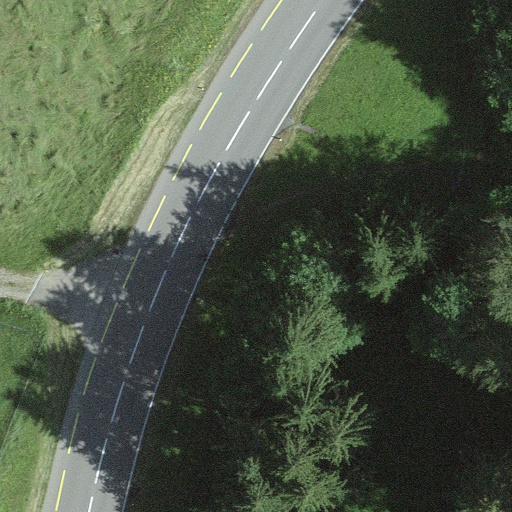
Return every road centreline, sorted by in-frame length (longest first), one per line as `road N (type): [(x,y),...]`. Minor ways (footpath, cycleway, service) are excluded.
road 1 (secondary): [(90,511),(161,275),(208,180),(324,0)]
road 2 (track): [(0,286),(70,295),(161,275)]
